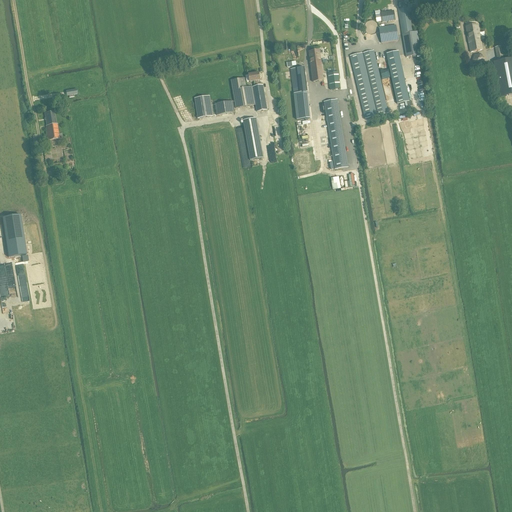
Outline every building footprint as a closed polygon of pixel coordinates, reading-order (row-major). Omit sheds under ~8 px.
[(412,5),(408,5),(406,0),(396,0),(406,57),(421,55),(417,32),(412,33),(409,13),(413,12),(412,5)] [(382,23),(395,21),(393,11),(380,14),(382,23)] [(381,44),(398,41),(396,25),(379,28),(381,44)] [(470,53),(483,50),(478,25),(466,28),(470,53)] [(313,83),(324,81),(320,54),(323,54),(322,51),(320,51),(309,52),(313,83)] [(378,116),(388,113),(374,51),(363,53),(378,116)] [(397,105),(409,102),(399,52),(386,54),(397,105)] [(365,119),(377,116),(362,53),(350,56),(365,119)] [(482,65),(484,59),(481,54),(475,55),(473,61),(477,66),(482,65)] [(500,97),(511,94),(511,58),(494,62),(500,97)] [(309,110),(307,92),(304,68),(291,70),(294,94),(296,111),(297,120),(310,119),(309,110)] [(338,72),(328,73),(330,90),(340,89),(338,72)] [(240,80),(231,81),(235,109),(256,105),(257,112),(267,111),(263,83),(258,84),(258,81),(260,81),(259,73),(253,74),(249,75),(245,76),(247,82),(250,82),(254,82),(255,87),(246,89),(245,79),(240,80)] [(198,119),(213,116),(210,96),(194,99),(198,119)] [(348,168),(345,151),(337,101),(324,103),(335,170),(348,168)] [(215,104),(216,116),(235,113),(233,102),(215,104)] [(58,124),(57,124),(55,112),(45,114),(47,126),(46,126),(48,141),(60,139),(58,124)] [(250,161),(263,158),(256,119),(243,121),(250,161)] [(20,215),(3,218),(4,225),(9,258),(14,257),(27,255),(26,251),(20,215)]
